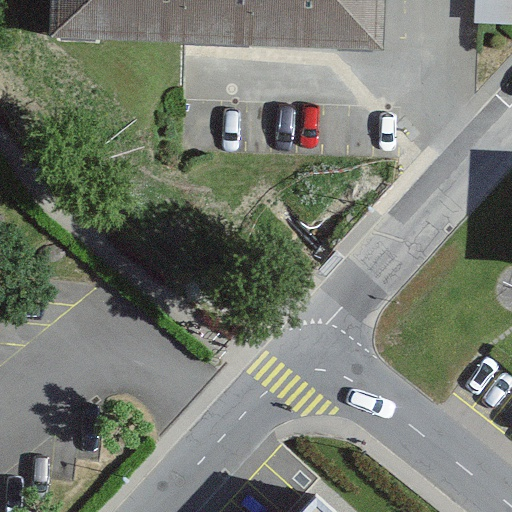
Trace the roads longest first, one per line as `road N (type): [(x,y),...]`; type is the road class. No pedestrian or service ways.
road 1 (residential): [(322,380),(335,315),(511,128)]
road 2 (residential): [(511,511),(385,408),(322,380)]
road 3 (residential): [(322,380),(272,396),(168,511)]
